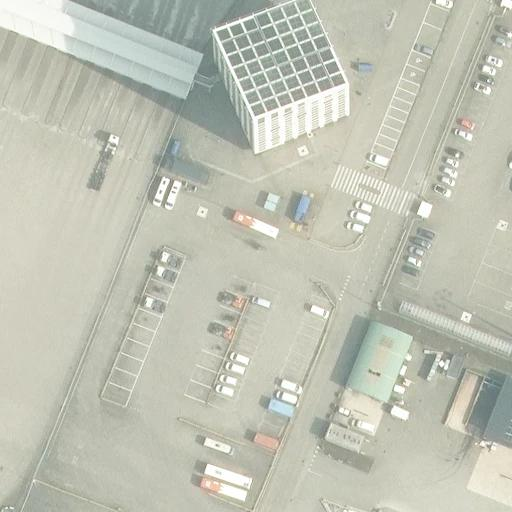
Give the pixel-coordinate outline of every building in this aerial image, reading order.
[(0,0),(0,35),(181,107),(201,50),(73,0),(0,0)] [(307,24),(213,64),(255,161),(349,121),(307,24)] [(371,324),(345,389),(385,405),(411,340),(371,324)] [(453,356),(445,377),(456,381),(464,361),(453,356)] [(511,380),(506,378),(481,442),(511,453),(511,380)] [(330,426),(324,441),(357,454),(363,439),(330,426)]
